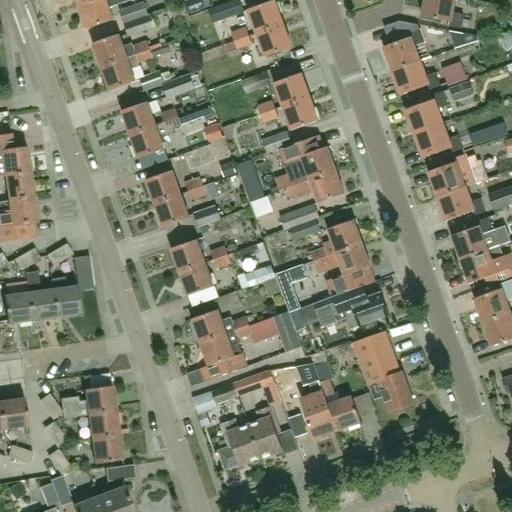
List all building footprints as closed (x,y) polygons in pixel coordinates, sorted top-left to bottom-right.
[(95,0),(79,6),(88,29),(114,19),(109,8),(135,0),(95,0)] [(201,0),(190,0),(185,2),(190,15),(204,10),(201,0)] [(244,13),(239,0),(237,0),(208,10),(212,24),(244,13)] [(454,0),(424,0),(422,15),(450,21),(449,26),(460,28),(460,29),(470,31),(473,16),(463,14),(452,12),(454,0)] [(257,34),(283,25),(275,1),(249,11),(257,34)] [(144,3),(118,11),(123,25),(148,17),(144,3)] [(148,17),(123,25),(128,38),(156,28),(151,16),(148,17)] [(283,25),(257,34),(266,58),(292,48),(283,25)] [(252,46),(246,28),(230,33),(237,51),(252,46)] [(411,37),(391,44),(383,47),(391,71),(419,61),(414,46),(424,43),(419,29),(409,32),(409,33),(411,37)] [(449,31),(455,49),(479,42),(478,36),(449,31)] [(511,50),(511,34),(503,34),(500,38),(504,50),(508,53),(511,50)] [(132,44),(123,47),(119,35),(93,44),(102,67),(150,50),(149,50),(146,42),(133,46),(132,44)] [(149,50),(150,50),(102,67),(110,91),(136,81),(132,70),(140,67),(139,64),(153,59),(153,58),(162,55),(162,54),(169,51),(167,44),(149,50)] [(425,77),(419,61),(391,71),(400,95),(428,85),(429,89),(439,86),(435,73),(425,77)] [(467,80),(461,63),(441,70),(448,87),(467,80)] [(143,91),(173,81),(169,72),(161,75),(159,71),(139,79),(143,91)] [(267,72),(241,82),(246,95),(271,86),(267,72)] [(173,81),(143,91),(144,92),(162,86),(167,100),(195,90),(195,89),(200,87),(197,75),(191,78),(189,74),(173,81)] [(283,107),(309,98),(301,75),(275,84),(283,107)] [(453,103),(473,96),(468,82),(448,89),(453,103)] [(414,134),(442,124),(437,109),(446,106),(441,92),(432,96),(433,100),(405,110),(414,134)] [(309,98),(283,107),(292,131),(318,121),(309,98)] [(257,107),(264,125),(279,119),(272,101),(257,107)] [(130,135),(156,126),(147,102),(122,111),(130,135)] [(161,124),(178,118),(175,109),(160,114),(163,123),(161,124)] [(178,118),(161,124),(156,126),(161,139),(176,134),(174,130),(182,127),(183,129),(190,126),(190,124),(194,123),(191,114),(179,119),(178,118)] [(503,123),(468,135),(472,145),(506,133),(503,123)] [(223,139),(217,124),(203,130),(208,145),(223,139)] [(442,124),(414,134),(423,158),(451,148),(452,152),(462,148),(458,135),(447,139),(442,124)] [(156,126),(130,135),(138,159),(164,150),(161,139),(156,126)] [(280,150),(293,146),(287,131),(261,141),(266,156),(280,150)] [(279,191),(287,189),(301,183),(309,181),(336,171),(328,148),(324,149),(320,136),(293,146),(280,150),(290,175),(275,181),(279,191)] [(2,152),(1,138),(0,138),(0,176),(31,173),(27,148),(2,152)] [(475,183),(469,168),(465,155),(455,158),(456,163),(428,173),(437,197),(475,183)] [(155,204),(181,195),(173,171),(146,181),(155,204)] [(309,181),(301,183),(287,189),(291,200),(314,193),(318,204),(344,194),(336,171),(309,181)] [(31,173),(0,176),(0,190),(7,190),(9,201),(34,197),(31,173)] [(188,192),(210,184),(203,186),(200,177),(185,183),(188,192)] [(213,183),(210,184),(188,192),(192,202),(206,196),(207,199),(217,196),(213,183)] [(475,184),(475,183),(437,197),(445,221),(473,211),(475,216),(485,212),(481,199),(471,202),(465,188),(475,184)] [(494,211),(511,204),(511,186),(487,195),(494,211)] [(249,202),(263,197),(259,187),(245,191),(249,202)] [(190,218),(181,195),(155,204),(163,228),(190,218)] [(258,203),(265,218),(279,211),(272,196),(258,203)] [(34,197),(9,201),(9,202),(0,202),(0,243),(28,239),(26,224),(37,223),(34,197)] [(284,231),(319,218),(314,204),(279,217),(284,231)] [(193,214),(195,221),(198,229),(222,220),(215,206),(193,214)] [(460,260),(488,250),(484,238),(494,234),(488,217),(477,221),(479,226),(451,236),(460,260)] [(319,219),(319,218),(284,231),(284,232),(290,230),(294,241),(321,232),(317,220),(319,219)] [(323,245),(324,248),(310,253),(313,261),(336,253),(362,244),(354,221),(328,231),(332,242),(323,245)] [(180,273),(206,264),(198,240),(172,250),(180,273)] [(66,244),(47,256),(53,266),(72,255),(66,244)] [(336,253),(313,261),(317,273),(318,274),(341,267),(344,277),(325,284),(331,298),(341,295),(374,283),(369,268),(370,267),(362,244),(336,253)] [(488,250),(460,260),(468,283),(484,278),(487,287),(511,277),(511,255),(511,253),(503,257),(500,246),(488,250)] [(213,261),(228,256),(225,247),(210,252),(213,261)] [(33,249),(14,261),(20,271),(39,259),(33,249)] [(228,256),(213,261),(216,270),(231,265),(228,256)] [(215,287),(206,264),(180,273),(188,297),(191,296),(195,307),(218,298),(219,298),(215,287)] [(287,271),(275,276),(276,278),(281,293),(288,312),(288,314),(290,313),(298,310),(299,310),(301,309),(287,271)] [(51,290),(40,292),(37,272),(25,273),(27,294),(29,293),(33,321),(57,318),(51,280),(50,281),(51,290)] [(281,293),(276,278),(242,290),(242,291),(264,283),(269,298),(281,293)] [(64,279),(51,280),(57,318),(81,314),(77,286),(65,288),(64,279)] [(483,323),(510,313),(505,298),(511,295),(511,285),(510,280),(500,284),(502,289),(474,299),(483,323)] [(0,289),(0,322),(6,321),(7,325),(33,321),(29,293),(27,294),(4,297),(3,289),(0,289)] [(331,298),(314,304),(322,327),(347,318),(351,330),(388,317),(380,294),(345,307),(341,295),(331,298)] [(219,310),(192,319),(201,343),(250,326),(247,317),(233,322),(231,317),(222,321),(219,310)] [(290,313),(288,314),(296,334),(306,330),(299,310),(298,310),(290,313)] [(288,313),(274,318),(278,330),(280,334),(287,353),(301,348),(296,334),(288,314),(288,313)] [(511,317),(510,313),(483,323),(491,347),(511,339),(511,317)] [(250,326),(201,343),(209,366),(215,364),(216,367),(218,375),(219,377),(242,369),(246,367),(238,344),(240,344),(238,338),(253,333),(253,335),(255,339),(278,330),(274,318),(273,319),(250,327),(250,326)] [(374,400),(383,397),(389,414),(414,405),(403,373),(396,376),(381,334),(354,343),(374,400)] [(328,363),(327,364),(325,359),(326,358),(324,353),(312,356),(314,364),(320,380),(326,398),(334,395),(329,380),(333,378),(328,363)] [(281,403),(274,384),(270,371),(234,384),(239,396),(262,388),(270,407),(281,403)] [(116,412),(112,387),(111,387),(109,374),(82,378),(86,402),(78,403),(75,399),(61,401),(63,419),(67,419),(116,412)] [(511,376),(503,380),(507,393),(511,391),(511,392),(511,376)] [(326,398),(320,380),(311,384),(311,386),(315,395),(302,400),(307,413),(305,414),(315,440),(338,432),(329,405),(326,398)] [(234,384),(211,392),(215,404),(239,396),(234,384)] [(48,395),(39,402),(52,420),(62,413),(48,395)] [(352,397),(329,405),(338,432),(362,423),(352,397)] [(0,403),(0,405),(3,430),(28,427),(24,400),(0,403)] [(262,421),(249,426),(261,459),(283,451),(277,435),(280,434),(271,407),(258,412),(262,421)] [(119,436),(116,412),(67,419),(88,416),(91,440),(119,436)] [(300,415),(289,419),(296,438),(307,434),(300,415)] [(222,425),(231,449),(219,453),(226,471),(239,466),(239,467),(261,459),(249,426),(238,430),(234,420),(222,425)] [(53,423),(43,430),(56,448),(66,441),(53,423)] [(119,436),(91,440),(95,465),(123,461),(119,436)] [(11,446),(7,458),(29,465),(33,453),(11,446)] [(57,450),(47,457),(61,475),(68,470),(71,468),(57,450)] [(133,465),(104,469),(106,483),(135,478),(133,465)] [(50,480),(60,507),(72,502),(64,480),(62,476),(61,476),(50,480)] [(19,482),(8,489),(16,500),(26,493),(19,482)] [(133,511),(123,487),(98,497),(103,511),(133,511)] [(103,511),(98,497),(72,506),(73,511),(103,511)]
